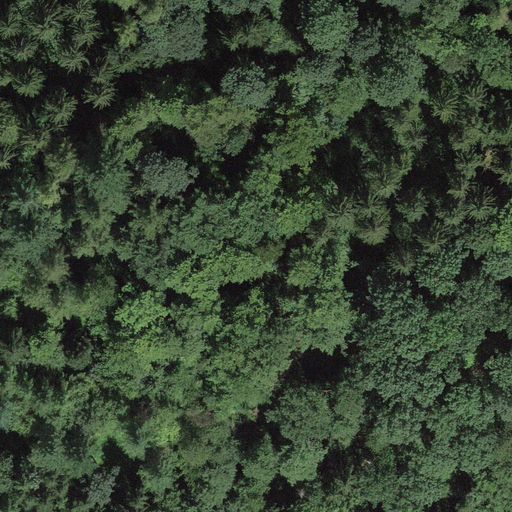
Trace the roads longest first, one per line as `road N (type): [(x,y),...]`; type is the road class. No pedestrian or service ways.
road 1 (track): [(210,511),(261,397),(298,348),(394,272)]
road 2 (track): [(394,272),(360,337),(355,402),(376,465),(417,511)]
road 3 (track): [(511,178),(394,272)]
